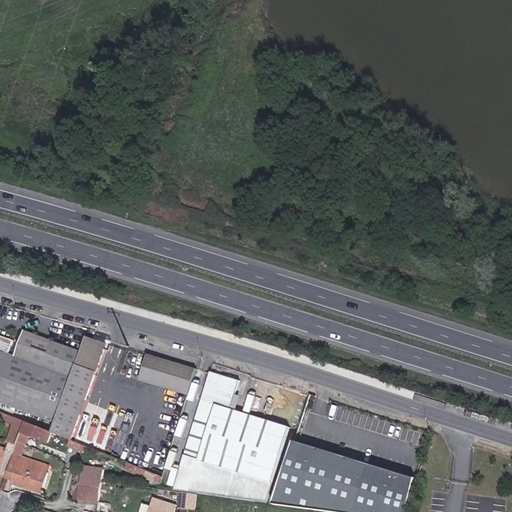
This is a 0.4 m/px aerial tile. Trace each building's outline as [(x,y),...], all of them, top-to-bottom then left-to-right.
[(0,403),(52,422),(76,351),(16,330),(8,354),(3,352),(6,341),(0,338),(0,403)] [(54,436),(68,441),(102,343),(81,336),(76,351),(52,422),(48,433),(54,436)] [(200,369),(152,355),(144,381),(193,397),(200,369)] [(244,381),(215,373),(178,491),(270,503),(295,427),(236,410),(244,381)] [(0,421),(13,426),(15,421),(0,415),(0,421)] [(29,439),(51,446),(54,436),(48,433),(25,424),(21,437),(29,439)] [(16,453),(18,448),(21,437),(12,434),(7,450),(16,453)] [(26,451),(29,439),(21,437),(18,448),(26,451)] [(83,454),(86,448),(70,442),(68,448),(83,454)] [(308,461),(294,458),(286,481),(377,511),(401,511),(409,496),(396,491),(402,474),(313,444),(308,461)] [(0,480),(2,475),(9,478),(16,453),(7,450),(0,448),(0,480)] [(26,451),(18,448),(16,453),(9,478),(15,480),(14,484),(44,493),(51,467),(43,464),(45,459),(26,453),(26,451)] [(45,459),(43,464),(51,467),(53,461),(45,459)] [(168,480),(133,467),(131,471),(154,479),(153,482),(165,487),(168,480)] [(108,473),(92,470),(91,477),(94,478),(92,502),(103,504),(108,473)] [(189,510),(197,511),(198,496),(190,495),(189,510)] [(179,511),(181,506),(157,498),(151,511),(179,511)]
